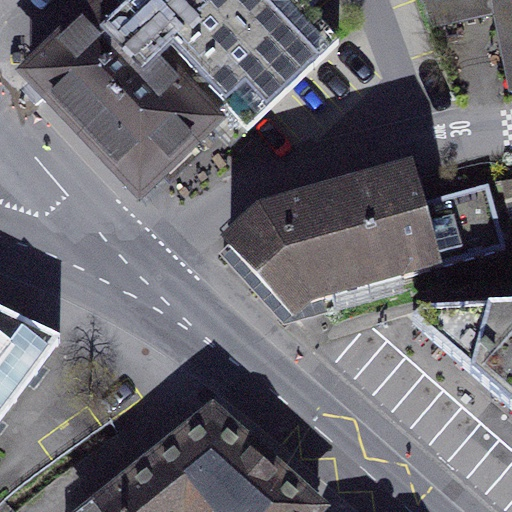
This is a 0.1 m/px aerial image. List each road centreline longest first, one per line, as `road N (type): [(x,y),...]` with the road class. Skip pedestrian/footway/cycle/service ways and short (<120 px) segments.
road 1 (tertiary): [(130,267),(191,330),(411,511)]
road 2 (residential): [(406,139),(355,144),(249,184),(130,267)]
road 3 (tertiary): [(0,114),(130,267)]
road 4 (residential): [(406,139),(368,0)]
road 5 (residential): [(0,245),(130,267)]
